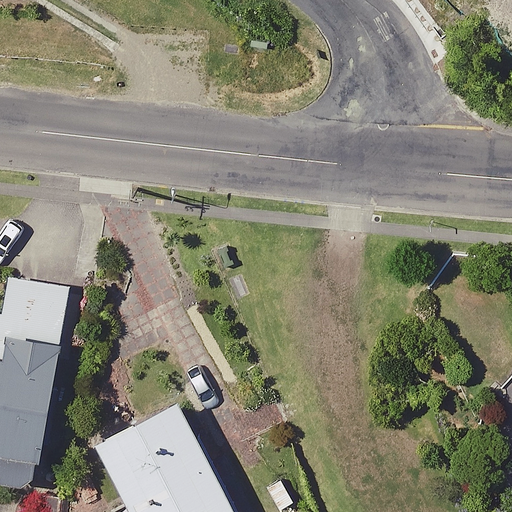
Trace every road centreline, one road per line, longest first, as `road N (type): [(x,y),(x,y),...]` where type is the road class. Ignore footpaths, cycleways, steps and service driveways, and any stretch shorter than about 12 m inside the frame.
road 1 (residential): [(389,169),(0,124)]
road 2 (residential): [(318,0),(362,41),(379,72),(389,169)]
road 3 (residential): [(511,180),(389,169)]
